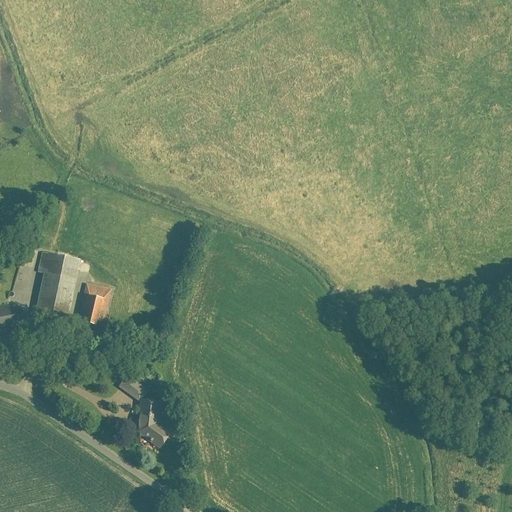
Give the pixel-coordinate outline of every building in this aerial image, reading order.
[(78,262),(46,255),(35,312),(67,319),(78,262)] [(76,322),(102,329),(111,291),(84,285),(76,322)] [(8,305),(0,306),(0,333),(12,332),(8,305)] [(128,376),(119,388),(137,402),(147,389),(128,376)] [(171,433),(160,425),(163,405),(142,402),(137,434),(159,449),(171,433)]
